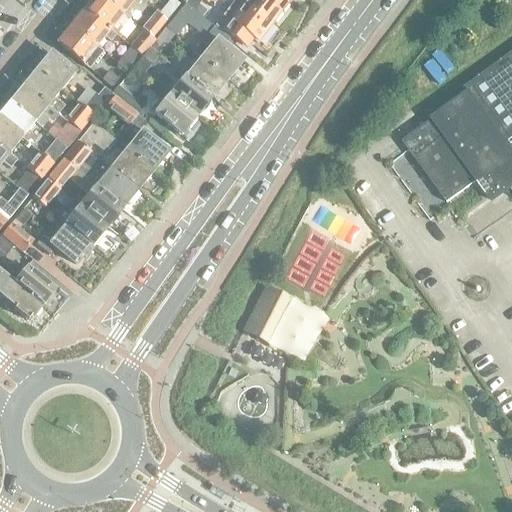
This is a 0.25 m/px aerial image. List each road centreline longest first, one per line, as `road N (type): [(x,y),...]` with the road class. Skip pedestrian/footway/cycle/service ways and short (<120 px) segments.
road 1 (tertiary): [(261,152),(230,180),(82,374)]
road 2 (tertiary): [(120,398),(133,360),(247,191),(261,152)]
road 3 (tertiary): [(261,152),(372,0)]
